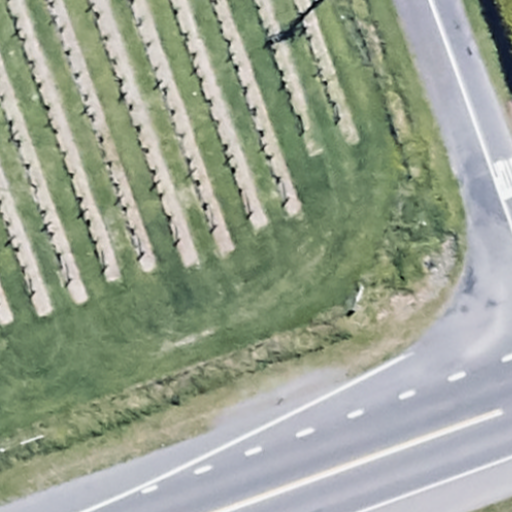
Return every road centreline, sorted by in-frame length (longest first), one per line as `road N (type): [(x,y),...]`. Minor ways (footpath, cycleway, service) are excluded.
road 1 (trunk): [(223,511),(511,407)]
road 2 (unclassified): [(429,0),(511,231)]
